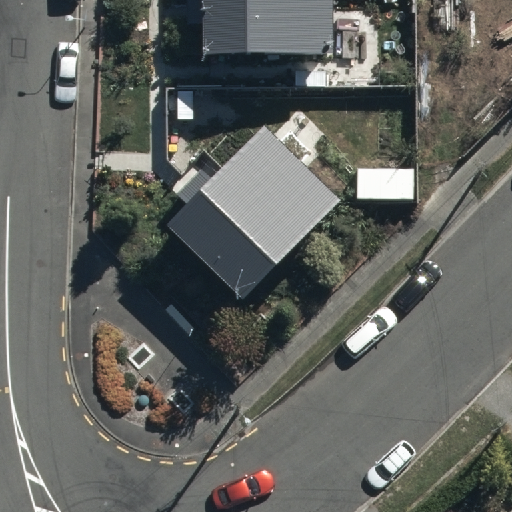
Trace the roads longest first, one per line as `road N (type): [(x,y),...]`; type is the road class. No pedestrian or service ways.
road 1 (residential): [(51,511),(14,415),(7,287),(30,0)]
road 2 (residential): [(511,272),(251,511)]
